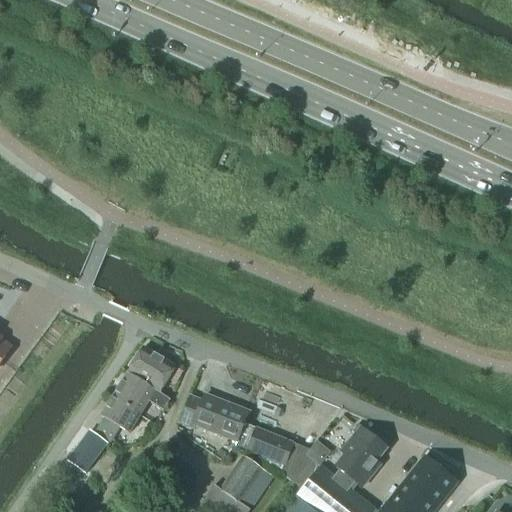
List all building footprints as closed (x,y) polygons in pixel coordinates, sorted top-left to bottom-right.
[(0,365),(5,359),(12,348),(1,341),(0,339),(0,365)] [(160,396),(175,370),(143,350),(127,375),(160,396)] [(159,396),(160,396),(127,375),(111,401),(138,418),(148,404),(163,413),(170,402),(159,396)] [(236,444),(248,416),(204,398),(201,404),(189,400),(179,425),(192,430),(193,427),(236,444)] [(128,435),(138,418),(111,401),(100,418),(128,435)] [(101,423),(93,436),(106,446),(108,448),(118,433),(101,423)] [(345,457),(336,469),(355,484),(362,489),(380,467),(375,464),(386,451),(360,430),(341,454),(345,457)] [(255,431),(246,453),(258,458),(256,462),(301,491),(317,469),(305,459),(309,453),(292,446),(255,431)] [(69,461),(67,464),(84,476),(106,446),(93,436),(89,433),(69,461)] [(204,511),(249,511),(271,480),(241,459),(219,492),(213,488),(199,508),(204,511)] [(434,511),(456,485),(424,459),(381,511),(434,511)] [(320,469),(295,500),(298,502),(311,511),(373,511),(374,511),(349,492),(330,477),(320,469)] [(311,511),(298,502),(290,511),(311,511)]
